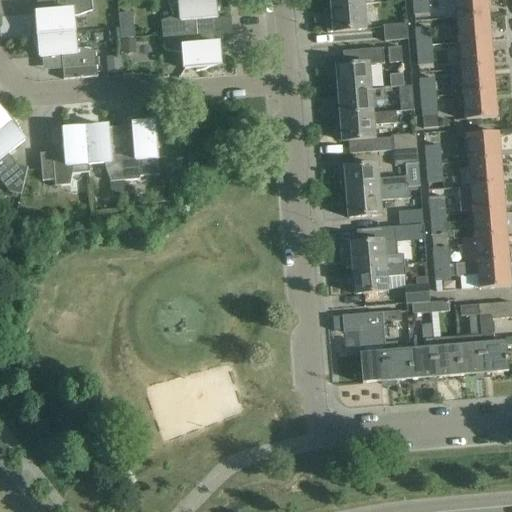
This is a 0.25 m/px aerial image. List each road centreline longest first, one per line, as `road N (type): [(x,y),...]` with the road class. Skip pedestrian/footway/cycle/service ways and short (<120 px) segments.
road 1 (residential): [(327,425),(316,408),(290,84)]
road 2 (residential): [(290,84),(29,95),(0,65)]
road 3 (residential): [(327,425),(348,432),(511,419)]
